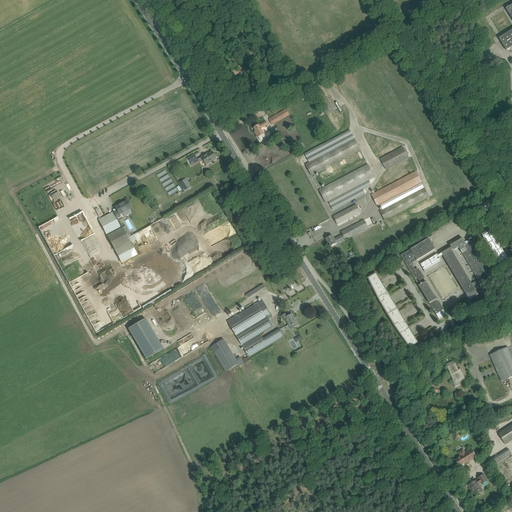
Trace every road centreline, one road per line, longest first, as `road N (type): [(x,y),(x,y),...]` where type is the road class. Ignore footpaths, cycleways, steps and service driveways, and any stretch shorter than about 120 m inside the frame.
road 1 (tertiary): [(373,378),(137,0)]
road 2 (tertiary): [(458,511),(373,378)]
road 3 (unclassified): [(373,378),(511,316)]
